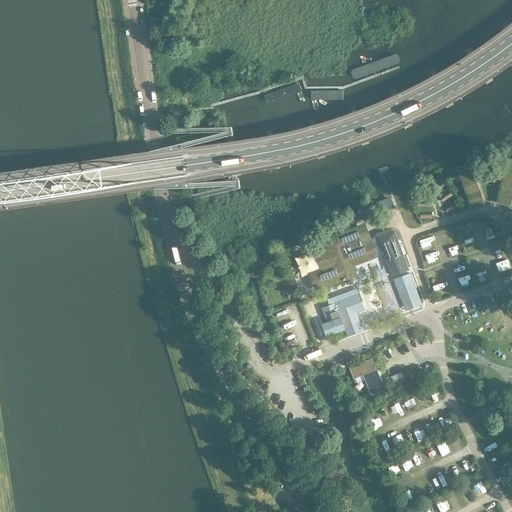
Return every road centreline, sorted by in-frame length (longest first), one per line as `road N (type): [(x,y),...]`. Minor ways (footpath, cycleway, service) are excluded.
road 1 (unclassified): [(300,511),(278,450),(220,366),(185,293),(161,202),(130,0)]
road 2 (secondary): [(0,189),(257,153),(329,135),(415,102),(511,42)]
